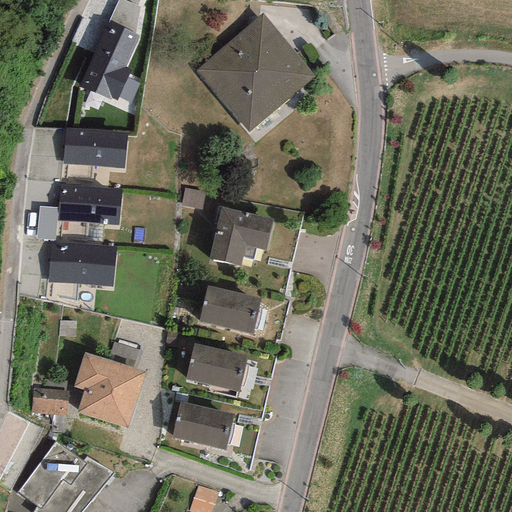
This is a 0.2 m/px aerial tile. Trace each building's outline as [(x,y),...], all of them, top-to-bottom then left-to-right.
[(123,0),(118,0),(107,23),(134,36),(140,8),(123,0)] [(261,15),(195,71),(248,133),(314,77),(261,15)] [(134,36),(107,23),(78,86),(115,102),(117,97),(131,103),(139,84),(126,78),(130,70),(124,68),(138,37),(134,36)] [(127,133),(64,128),(61,164),(124,169),(127,133)] [(121,191),(59,185),(57,208),(56,220),(118,226),(121,191)] [(274,218),(219,206),(208,258),(240,265),(244,246),(266,251),(274,218)] [(57,208),(38,207),(35,238),(54,240),(56,220),(57,208)] [(114,250),(52,244),(48,281),(110,287),(114,250)] [(260,298),(207,286),(198,322),(252,334),(260,298)] [(247,357),(192,344),(185,379),(239,391),(247,357)] [(144,373),(84,353),(72,388),(82,391),(76,412),(126,429),(144,373)] [(67,393),(32,389),(30,410),(65,414),(67,393)] [(233,414),(178,403),(171,438),(226,450),(233,414)] [(81,462),(54,443),(17,492),(37,508),(34,511),(81,511),(113,474),(85,458),(81,462)] [(197,486),(186,511),(211,511),(218,495),(197,486)]
